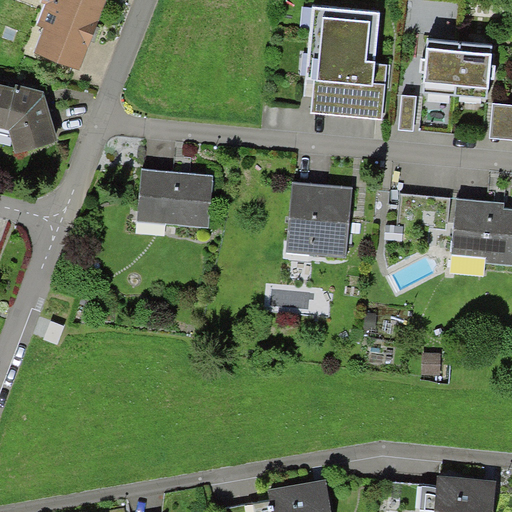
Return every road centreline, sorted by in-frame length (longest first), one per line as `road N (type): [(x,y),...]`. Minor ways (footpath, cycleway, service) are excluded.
road 1 (residential): [(511,460),(377,449),(0,511)]
road 2 (residential): [(511,159),(99,116)]
road 3 (residential): [(0,373),(60,217)]
road 4 (residential): [(99,116),(144,0)]
